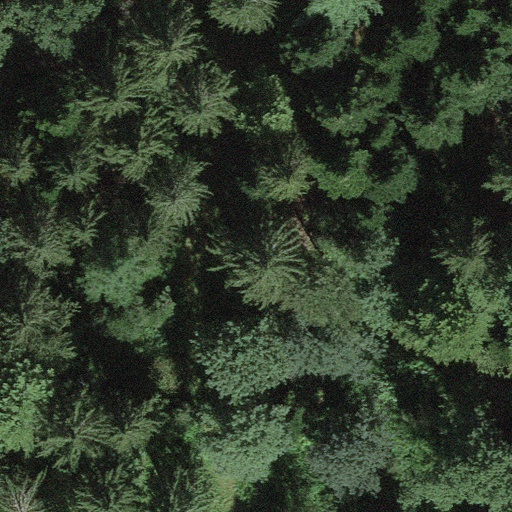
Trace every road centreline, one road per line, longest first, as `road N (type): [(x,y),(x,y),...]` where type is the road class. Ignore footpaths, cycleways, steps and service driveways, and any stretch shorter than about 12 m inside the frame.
road 1 (track): [(286,0),(243,110),(198,285),(235,511)]
road 2 (track): [(153,0),(72,48),(0,62)]
